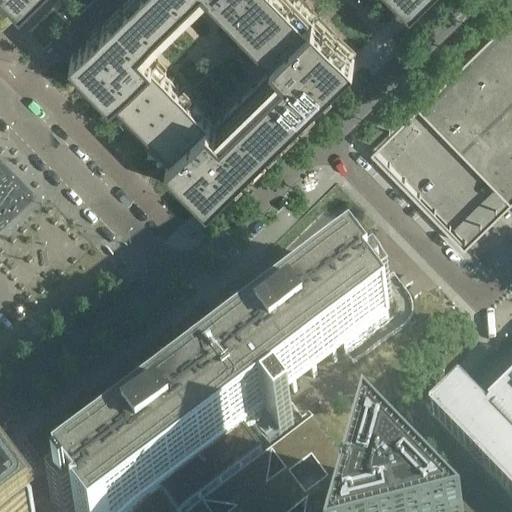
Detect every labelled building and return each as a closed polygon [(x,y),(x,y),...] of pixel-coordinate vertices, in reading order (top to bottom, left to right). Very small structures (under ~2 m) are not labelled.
[(129,0),(70,58),(209,199),(355,57),(299,0),(129,0)] [(511,200),(511,198),(511,12),(418,104),(511,200)] [(49,80),(26,100),(75,154),(98,134),(49,80)] [(170,199),(164,192),(159,197),(169,209),(177,202),(187,213),(194,206),(180,191),(170,199)] [(54,511),(51,507),(47,501),(31,511),(9,511),(0,499),(0,511),(185,511),(261,455),(243,431),(305,385),(323,372),(388,323),(351,274),(287,322),(269,335),(196,390),(189,380),(147,411),(155,421),(62,491),(77,511),(54,511)] [(511,441),(487,415),(461,388),(460,389),(459,388),(459,387),(458,386),(431,413),(432,414),(433,415),(433,416),(471,456),(472,455),(476,459),(484,467),(483,468),(484,468),(511,497),(511,441)] [(403,511),(394,502),(382,490),(374,482),(365,488),(312,419),(188,511),(403,511)]
